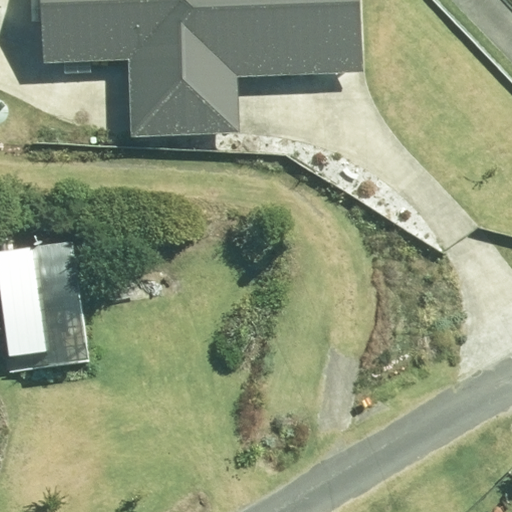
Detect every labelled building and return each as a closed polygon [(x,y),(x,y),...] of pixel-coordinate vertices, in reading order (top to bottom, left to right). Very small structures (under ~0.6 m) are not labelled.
[(0,0),(0,14),(9,14),(8,0),(0,0)] [(246,78),(375,74),(373,0),(56,0),(58,65),(141,63),(143,134),(248,131),(246,78)] [(14,366),(96,358),(85,246),(3,254),(14,366)] [(180,260),(120,269),(126,307),(185,297),(180,260)] [(511,511),(511,506),(493,481),(451,511),(511,511)]
